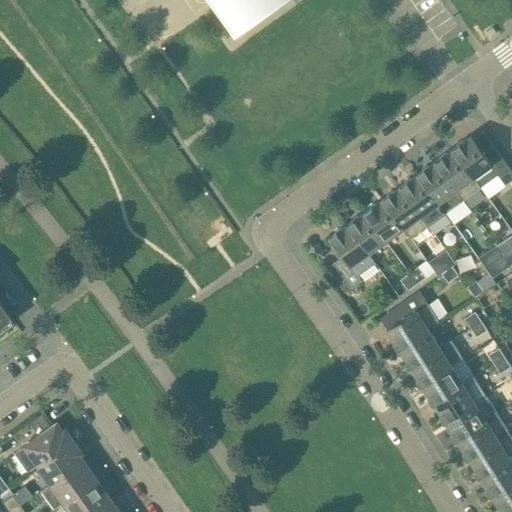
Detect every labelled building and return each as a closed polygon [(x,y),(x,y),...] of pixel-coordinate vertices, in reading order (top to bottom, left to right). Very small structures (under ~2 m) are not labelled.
[(215,0),(238,31),(244,27),(281,0),(215,0)] [(453,148),(480,186),(497,174),(500,177),(510,169),(492,144),(482,151),(471,135),(453,148)] [(453,148),(435,161),(463,200),(481,187),(480,186),(453,148)] [(435,161),(417,173),(446,212),(463,200),(435,161)] [(451,220),(446,212),(417,173),(400,186),(428,225),(434,233),(451,220)] [(428,225),(400,186),(382,198),(403,227),(410,237),(428,225)] [(365,211),(386,240),(403,227),(382,198),(365,211)] [(368,252),(386,240),(365,211),(347,223),(368,252)] [(375,263),(368,252),(347,223),(328,237),(329,238),(330,237),(343,256),(333,263),(351,287),(361,280),(357,276),(375,263)] [(510,266),(502,254),(496,245),(479,257),(492,277),(510,266)] [(511,248),(502,254),(510,266),(511,264),(511,248)] [(439,259),(447,269),(452,265),(456,263),(448,252),(439,259)] [(459,274),(452,265),(447,269),(441,273),(448,282),(459,274)] [(409,273),(417,283),(426,277),(418,266),(409,273)] [(417,283),(409,273),(400,279),(408,290),(417,283)] [(484,290),(476,280),(467,286),(476,297),(484,290)] [(386,328),(398,347),(428,328),(439,321),(427,302),(419,290),(394,307),(402,318),(386,328)] [(0,330),(13,321),(0,302),(0,330)] [(464,318),(470,327),(481,320),(475,311),(464,318)] [(481,320),(470,327),(476,337),(487,329),(481,320)] [(428,328),(398,347),(410,365),(440,346),(428,328)] [(410,365),(421,383),(451,365),(462,358),(451,340),(440,347),(440,346),(410,365)] [(488,355),(494,364),(505,357),(499,347),(488,355)] [(511,366),(505,357),(494,364),(500,373),(511,366)] [(463,383),(451,365),(421,383),(433,402),(463,383)] [(433,402),(444,420),(485,394),(474,376),(463,383),(433,402)] [(485,394),(444,420),(456,438),(497,412),(485,394)] [(456,438),(468,457),(508,431),(497,412),(456,438)] [(25,444),(15,452),(28,471),(39,464),(72,440),(65,429),(62,431),(56,422),(50,427),(41,414),(29,422),(38,435),(25,444)] [(468,457),(479,475),(509,456),(511,453),(511,436),(508,431),(468,457)] [(39,464),(52,482),(83,460),(77,452),(80,450),(72,440),(39,464)] [(479,475),(491,493),(511,479),(511,460),(509,456),(479,475)] [(96,479),(83,460),(52,482),(52,483),(42,490),(55,508),(65,501),(96,479)] [(0,495),(9,489),(0,476),(0,495)] [(65,501),(72,511),(88,511),(109,498),(96,479),(65,501)] [(511,479),(491,493),(502,511),(511,505),(511,479)] [(3,501),(10,511),(20,504),(13,494),(3,501)] [(119,511),(109,498),(88,511),(119,511)]
